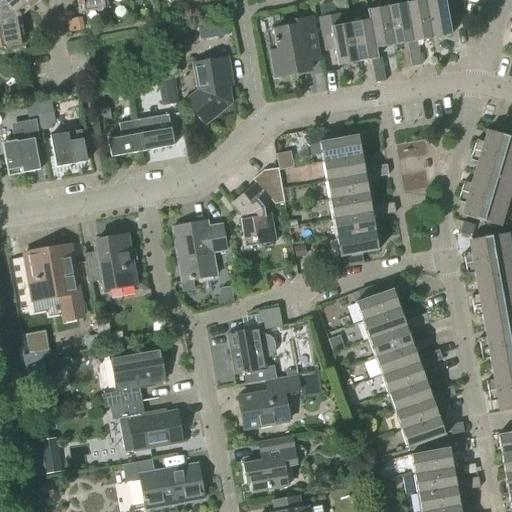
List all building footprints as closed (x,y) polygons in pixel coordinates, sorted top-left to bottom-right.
[(20,17),(30,8),(22,0),(0,0),(0,49),(24,45),(24,43),(20,44),(18,32),(22,32),(20,17)] [(22,0),(30,8),(31,7),(28,4),(32,0),(22,0)] [(77,0),(79,8),(80,14),(108,8),(106,0),(77,0)] [(412,43),(405,4),(387,7),(386,0),(383,1),(384,8),(385,8),(392,46),(406,44),(412,43)] [(422,0),(423,1),(424,1),(431,40),(451,36),(448,20),(457,18),(454,3),(445,5),(444,0),(427,0),(425,0),(422,0)] [(424,1),(423,1),(405,4),(412,43),(406,44),(409,56),(419,54),(417,42),(431,40),(424,1)] [(385,8),(384,8),(366,11),(367,21),(369,21),(375,50),(392,46),(385,8)] [(349,25),(348,25),(341,26),(339,15),(319,18),(324,52),(334,50),(337,67),(356,64),(349,25)] [(350,18),(346,18),(348,25),(349,25),(356,64),(370,61),(377,60),(375,50),(369,21),(367,21),(351,24),(350,18)] [(319,61),(311,19),(298,21),(299,26),(273,31),(275,40),(273,40),(274,44),(276,43),(277,51),(269,53),(274,78),(310,72),(308,63),(319,61)] [(69,22),(70,27),(71,32),(82,30),(81,20),(69,22)] [(226,22),(215,24),(217,37),(229,35),(226,22)] [(411,67),(421,66),(419,54),(409,56),(411,67)] [(230,104),(224,74),(228,73),(226,58),(193,65),(197,92),(185,102),(204,125),(230,104)] [(377,60),(370,61),(373,73),(382,71),(380,59),(377,60)] [(375,84),(384,82),(382,71),(373,73),(375,84)] [(171,80),(158,82),(162,105),(175,103),(171,80)] [(499,108),(488,104),(482,123),(494,126),(499,108)] [(154,117),(136,121),(142,152),(173,147),(170,129),(156,131),(154,117)] [(142,152),(136,121),(118,124),(121,138),(107,140),(110,158),(142,152)] [(314,166),(322,165),(322,163),(360,156),(357,136),(340,139),(338,130),(306,136),(310,156),(320,154),(321,161),(313,163),(314,166)] [(511,138),(486,131),(483,143),(476,141),(473,150),(511,162),(511,138)] [(49,136),(55,168),(87,162),(83,145),(69,147),(67,133),(49,136)] [(4,159),(8,176),(39,171),(33,139),(16,142),(18,156),(4,159)] [(511,162),(473,150),(470,160),(477,162),(474,173),(511,185),(511,162)] [(363,170),(360,156),(322,163),(322,165),(325,182),(364,175),(365,180),(375,178),(373,168),(363,170)] [(388,176),(386,166),(373,168),(375,178),(388,176)] [(275,243),(270,215),(263,216),(262,208),(270,201),(273,205),(283,204),(277,169),(268,177),(263,171),(252,180),(255,184),(230,204),(239,216),(243,213),(245,216),(246,220),(239,221),(243,243),(251,241),(251,242),(254,241),(255,246),(275,243)] [(511,187),(511,185),(474,173),(470,184),(463,182),(460,192),(506,206),(511,187)] [(367,194),(365,180),(364,175),(325,182),(328,199),(321,201),(321,203),(329,202),(328,201),(367,194)] [(506,206),(460,192),(457,202),(464,204),(461,216),(504,229),(505,225),(501,224),(506,206)] [(370,207),(367,194),(328,201),(329,202),(332,220),(371,213),(372,218),(382,216),(380,206),(370,207)] [(393,203),(380,206),(382,216),(395,214),(393,203)] [(374,232),(372,218),(371,213),(332,220),(335,239),(374,232)] [(170,228),(180,283),(216,276),(211,253),(225,251),(220,226),(207,228),(206,222),(170,228)] [(459,234),(470,237),(474,226),(462,223),(459,234)] [(377,252),(374,232),(335,239),(338,259),(346,257),(348,267),(363,264),(361,254),(377,252)] [(511,232),(468,241),(470,253),(463,254),(465,264),(511,256),(509,238),(511,236),(511,232)] [(136,285),(127,236),(95,242),(97,253),(84,256),(89,283),(102,280),(104,291),(136,285)] [(82,317),(72,258),(58,260),(56,249),(23,255),(31,302),(59,297),(63,320),(82,317)] [(511,277),(511,257),(511,256),(465,264),(466,274),(474,273),(476,284),(511,277)] [(511,299),(511,277),(476,284),(478,295),(470,297),(472,307),(511,299)] [(354,304),(361,322),(397,308),(391,290),(375,296),(372,287),(358,292),(361,301),(354,304)] [(511,321),(511,299),(472,307),(474,317),(481,316),(483,327),(511,321)] [(404,327),(406,332),(417,328),(414,318),(403,322),(397,308),(361,322),(367,340),(404,327)] [(278,309),(258,313),(261,331),(281,327),(278,309)] [(424,314),(414,318),(417,328),(428,324),(424,314)] [(479,349),(511,343),(511,321),(483,327),(485,338),(478,339),(479,349)] [(411,345),(406,332),(404,327),(367,340),(373,357),(366,359),(367,362),(374,360),(373,359),(411,345)] [(245,385),(264,381),(275,379),(273,368),(265,370),(263,359),(266,358),(270,356),(272,353),(273,350),(272,341),(270,338),(267,336),(263,336),(259,337),(258,330),(226,336),(231,363),(230,363),(232,377),(243,375),(245,385)] [(43,333),(23,336),(27,355),(46,352),(43,333)] [(511,365),(511,343),(479,349),(481,360),(488,358),(490,369),(511,365)] [(415,359),(411,345),(373,359),(374,360),(380,376),(417,363),(419,368),(430,364),(427,355),(415,359)] [(103,409),(110,408),(135,403),(133,391),(145,389),(144,385),(163,382),(158,350),(111,359),(117,393),(101,396),(103,409)] [(441,360),(438,351),(427,355),(430,364),(441,360)] [(49,388),(44,363),(25,367),(30,392),(49,388)] [(424,382),(419,368),(417,363),(380,376),(386,393),(379,396),(380,399),(387,396),(386,395),(424,382)] [(511,387),(511,365),(490,369),(492,381),(485,382),(487,392),(511,387)] [(296,376),(275,379),(264,381),(266,394),(237,399),(243,430),(287,422),(282,394),(299,392),(296,376)] [(430,399),(432,404),(443,400),(440,391),(428,395),(424,382),(386,395),(387,396),(393,413),(430,399)] [(454,396),(451,387),(440,391),(443,400),(454,396)] [(511,387),(487,392),(489,402),(496,401),(498,413),(511,410),(511,387)] [(437,417),(432,404),(430,399),(393,413),(399,430),(392,432),(394,436),(399,433),(399,431),(437,417)] [(141,402),(135,403),(110,408),(112,420),(120,418),(126,453),(181,443),(175,412),(156,415),(155,412),(143,414),(141,402)] [(444,436),(437,417),(399,431),(399,433),(401,433),(407,450),(444,436)] [(461,422),(449,425),(451,435),(463,433),(461,422)] [(511,433),(497,436),(500,455),(511,452),(511,433)] [(249,484),(251,493),(287,487),(283,468),(296,466),(291,437),(257,444),(260,462),(241,465),(245,485),(249,484)] [(465,442),(453,444),(455,454),(467,452),(465,442)] [(409,456),(412,476),(452,469),(448,449),(409,456)] [(511,452),(500,455),(504,474),(511,472),(511,452)] [(151,461),(122,466),(125,483),(132,482),(135,500),(142,499),(144,511),(203,500),(197,465),(153,473),(151,461)] [(44,464),(46,476),(61,473),(59,462),(44,464)] [(454,482),(452,469),(412,476),(416,494),(455,487),(456,493),(468,490),(466,480),(454,482)] [(466,480),(468,490),(479,488),(477,478),(466,480)] [(429,511),(458,507),(456,493),(455,487),(416,494),(418,511),(429,511)] [(307,511),(307,507),(300,509),(298,497),(273,501),(275,511),(307,511)]
